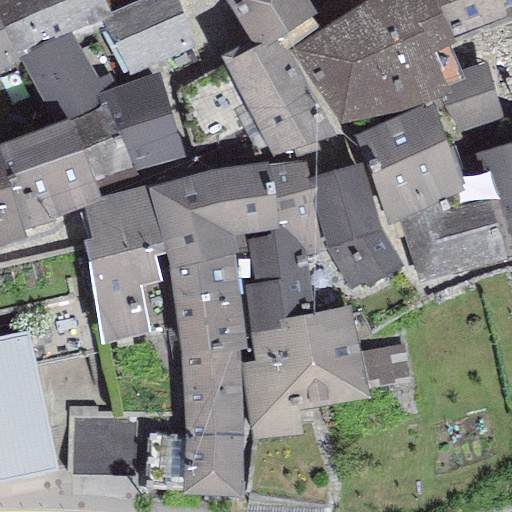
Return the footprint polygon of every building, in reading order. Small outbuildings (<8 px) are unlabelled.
[(0,0),(0,23),(17,57),(71,32),(101,21),(111,18),(109,12),(104,0),(0,0)] [(176,0),(143,0),(109,12),(111,18),(101,21),(128,77),(196,47),(176,0)] [(104,0),(109,12),(143,0),(104,0)] [(316,15),(306,0),(223,0),(249,42),(255,51),(277,37),(316,15)] [(451,43),(433,0),(317,0),(331,23),(290,49),(340,126),(442,96),(452,94),(448,86),(463,81),(459,71),(447,47),(451,43)] [(433,0),(451,43),(508,20),(500,0),(433,0)] [(511,0),(500,0),(508,20),(511,18),(511,0)] [(0,68),(17,57),(0,23),(0,68)] [(71,32),(17,57),(54,125),(70,119),(96,190),(136,176),(134,172),(101,93),(115,88),(110,74),(95,80),(71,32)] [(249,42),(220,57),(253,124),(308,93),(277,37),(255,51),(249,42)] [(487,63),(459,71),(463,81),(448,86),(452,94),(442,96),(456,135),(502,119),(487,63)] [(115,88),(101,93),(134,172),(184,157),(158,72),(115,88)] [(334,136),(308,93),(253,124),(272,158),(334,136)] [(431,102),(353,138),(389,225),(397,222),(441,203),(462,190),(431,102)] [(54,125),(0,144),(0,156),(21,231),(56,221),(55,216),(82,208),(99,199),(96,190),(70,119),(54,125)] [(511,143),(475,154),(480,169),(492,166),(501,197),(511,235),(511,143)] [(0,247),(24,241),(21,231),(0,156),(0,247)] [(212,169),(145,190),(165,253),(168,269),(232,255),(245,253),(243,235),(278,231),(266,162),(212,169)] [(304,164),(266,162),(278,231),(300,246),(302,262),(324,254),(307,177),(304,164)] [(359,163),(307,177),(324,254),(350,293),(402,268),(382,232),(359,163)] [(143,185),(105,196),(103,201),(84,211),(91,238),(82,240),(101,344),(149,332),(139,287),(160,280),(154,256),(165,253),(145,190),(143,185)] [(441,203),(397,222),(418,284),(511,261),(511,235),(501,197),(443,208),(441,203)] [(312,315),(302,262),(300,246),(278,231),(243,235),(245,253),(250,285),(243,286),(249,336),(278,331),(277,321),(312,315)] [(245,350),(232,255),(168,269),(180,358),(238,351),(245,350)] [(312,315),(277,321),(278,331),(249,336),(255,361),(240,362),(253,441),(301,433),(297,410),(368,397),(366,389),(359,352),(350,307),(312,315)] [(27,332),(0,337),(0,481),(55,470),(27,332)] [(404,344),(359,352),(366,389),(412,380),(404,344)] [(238,351),(180,358),(184,435),(243,436),(238,351)] [(135,420),(72,417),(69,476),(133,479),(135,420)] [(241,497),(243,436),(184,435),(182,495),(241,497)]
